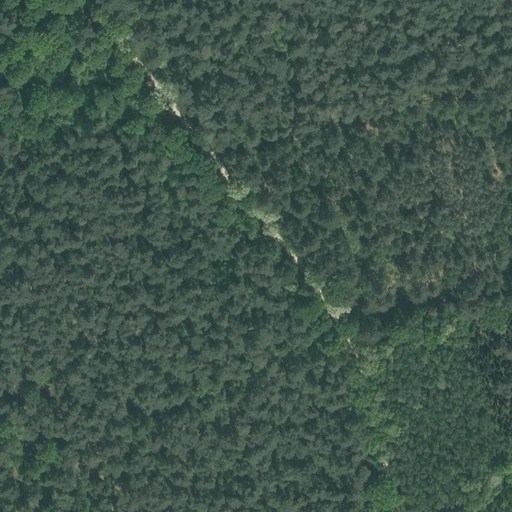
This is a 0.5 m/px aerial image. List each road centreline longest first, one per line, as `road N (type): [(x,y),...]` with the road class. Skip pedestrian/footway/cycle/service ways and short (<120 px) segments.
road 1 (track): [(393,510),(348,326),(92,0)]
road 2 (track): [(511,85),(219,161)]
